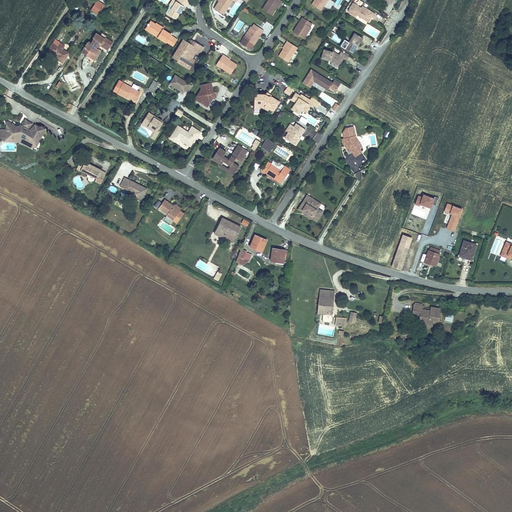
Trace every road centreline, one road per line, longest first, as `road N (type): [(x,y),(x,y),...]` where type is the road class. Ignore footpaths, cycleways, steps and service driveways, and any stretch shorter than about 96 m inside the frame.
road 1 (residential): [(269,225),(405,0)]
road 2 (residential): [(269,225),(417,281),(511,290)]
road 3 (residential): [(0,79),(183,178)]
road 4 (residential): [(254,61),(183,178)]
